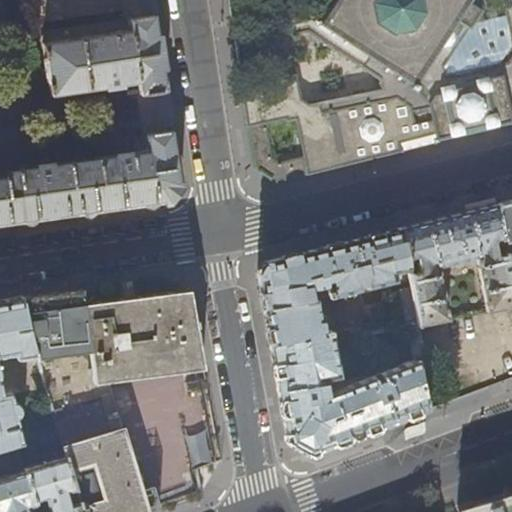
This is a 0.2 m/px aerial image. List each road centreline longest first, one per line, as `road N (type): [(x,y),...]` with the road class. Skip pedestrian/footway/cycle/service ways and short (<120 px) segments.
road 1 (residential): [(219,231),(511,161)]
road 2 (residential): [(219,231),(265,511)]
road 3 (residential): [(511,425),(288,511)]
road 4 (residential): [(219,231),(190,0)]
road 5 (residential): [(0,266),(219,231)]
